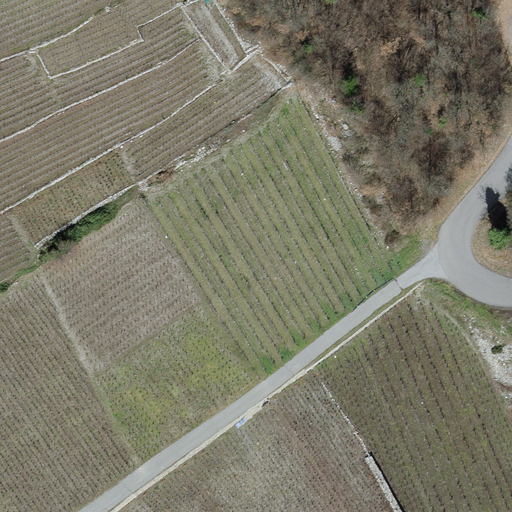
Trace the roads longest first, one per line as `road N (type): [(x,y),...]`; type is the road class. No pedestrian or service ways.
road 1 (unclassified): [(456,260),(409,277),(93,511)]
road 2 (unclassified): [(456,260),(459,226),(511,159)]
